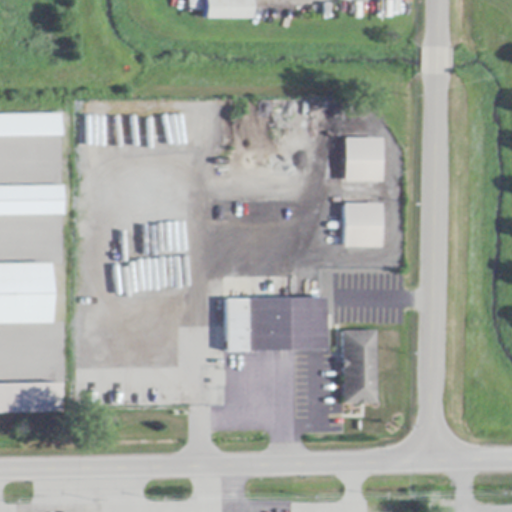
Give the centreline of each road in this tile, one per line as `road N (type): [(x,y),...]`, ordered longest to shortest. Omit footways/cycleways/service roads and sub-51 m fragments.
road 1 (tertiary): [(511,459),(0,469)]
road 2 (residential): [(427,461),(435,0)]
